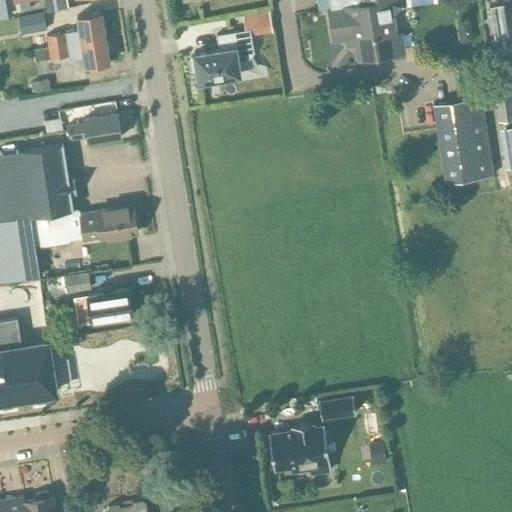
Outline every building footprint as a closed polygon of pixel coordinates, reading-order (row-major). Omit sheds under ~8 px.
[(20,0),(21,9),(30,8),(29,0),(13,0),(14,1),(20,0)] [(44,0),(46,11),(68,7),(67,0),(44,0)] [(337,0),(338,8),(329,9),(334,40),(350,37),(356,41),(359,59),(393,53),(390,36),(395,35),(389,1),(392,0),(337,0)] [(511,0),(504,0),(507,18),(492,20),(497,55),(511,52),(511,0)] [(197,70),(199,81),(240,74),(240,72),(254,52),(251,34),(272,31),(269,10),(242,14),(244,30),(217,34),(219,49),(194,53),(195,57),(191,58),(193,71),(197,70)] [(43,12),(18,17),(22,34),(46,29),(43,12)] [(47,34),(46,34),(48,47),(106,37),(101,12),(77,16),(79,28),(47,34)] [(106,37),(48,47),(50,58),(68,55),(69,59),(84,56),(85,67),(110,63),(106,37)] [(446,182),(493,175),(481,95),(433,103),(446,182)] [(511,107),(503,109),(504,118),(511,117),(511,107)] [(85,124),(69,126),(71,141),(87,138),(88,142),(122,137),(118,112),(84,118),(85,124)] [(81,229),(83,240),(138,232),(133,203),(75,213),(64,143),(0,153),(0,278),(39,273),(34,243),(67,238),(66,231),(81,229)] [(67,292),(91,288),(88,271),(64,275),(67,292)] [(73,296),(78,323),(108,318),(108,315),(131,311),(128,287),(89,293),(73,296)] [(0,398),(55,390),(47,332),(20,336),(17,315),(0,317),(0,398)] [(329,406),(332,420),(365,415),(363,400),(329,406)] [(312,421),(293,424),(293,429),(269,432),(274,468),(292,465),(293,470),(311,467),(312,472),(331,469),(324,424),(313,426),(312,421)] [(51,496),(50,493),(47,491),(38,493),(36,495),(36,498),(24,500),(23,495),(3,498),(5,511),(55,511),(52,496),(51,496)] [(149,511),(147,511),(145,501),(142,499),(132,500),(132,503),(119,505),(119,502),(107,504),(105,507),(106,511),(149,511)]
